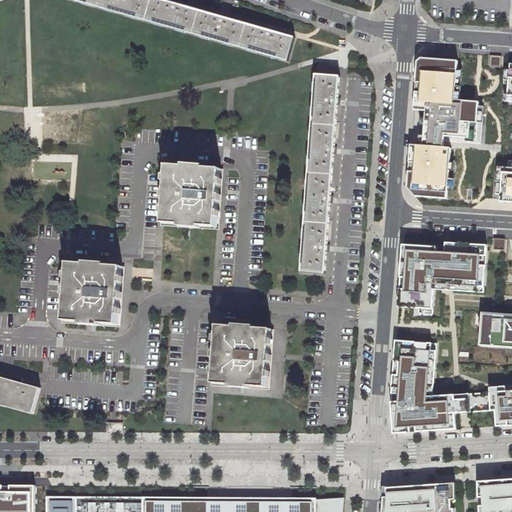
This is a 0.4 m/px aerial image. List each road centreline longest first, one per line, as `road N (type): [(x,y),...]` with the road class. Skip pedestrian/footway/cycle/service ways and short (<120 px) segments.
road 1 (residential): [(36,338),(42,246),(131,253),(139,149),(248,156),(238,304)]
road 2 (residential): [(373,450),(0,450)]
road 3 (residential): [(36,338),(123,345),(160,299),(238,304)]
road 4 (residential): [(405,33),(391,214)]
road 5 (residential): [(238,304),(383,318)]
road 6 (residential): [(511,442),(373,450)]
road 7 (residential): [(383,318),(373,450)]
road 8 (residential): [(289,0),(405,33)]
road 9 (residential): [(391,214),(511,222)]
